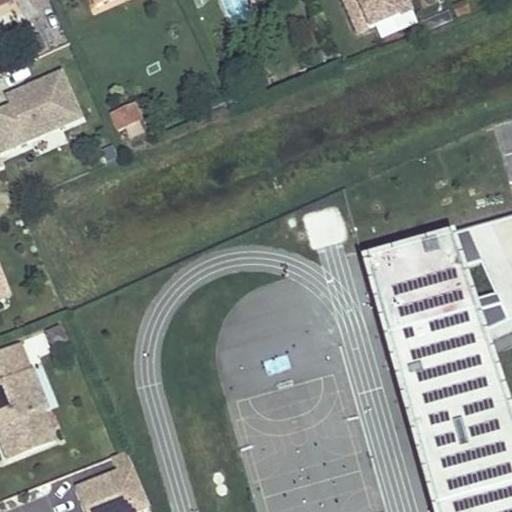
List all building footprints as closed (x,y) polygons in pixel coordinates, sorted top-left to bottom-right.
[(205,0),(194,0),(198,8),(207,4),(205,0)] [(343,0),(358,35),(413,11),(409,2),(413,0),(343,0)] [(466,1),(453,6),(458,17),(470,11),(466,1)] [(436,26),(447,22),(444,14),(439,16),(436,8),(430,11),(436,26)] [(430,11),(424,13),(430,29),(436,26),(430,11)] [(0,153),(81,119),(61,73),(17,92),(19,97),(8,102),(10,106),(0,110),(0,153)] [(19,97),(17,92),(6,96),(8,102),(19,97)] [(133,104),(110,113),(117,131),(141,122),(133,104)] [(511,511),(511,221),(358,266),(426,511),(511,511)] [(0,353),(0,424),(1,426),(0,426),(0,437),(7,456),(55,438),(44,408),(47,407),(32,367),(29,368),(21,345),(0,353)] [(76,488),(85,511),(103,511),(130,501),(145,496),(126,452),(112,458),(118,472),(76,488)] [(145,496),(130,501),(134,511),(136,511),(150,507),(145,496)] [(134,511),(130,501),(103,511),(134,511)]
